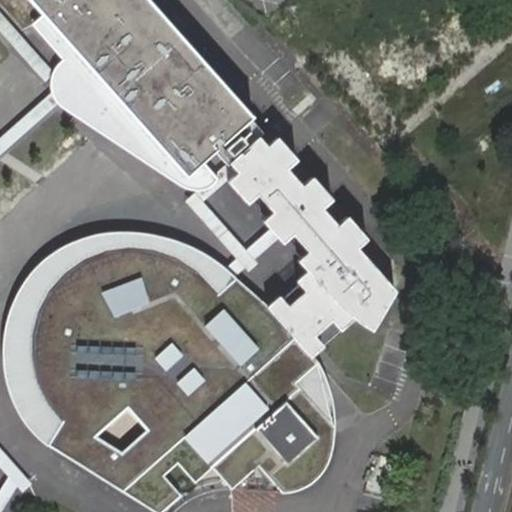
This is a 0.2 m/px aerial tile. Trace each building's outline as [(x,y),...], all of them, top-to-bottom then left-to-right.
[(252,113),(151,0),(30,0),(44,15),(184,171),(186,172),(216,146),(217,144),(224,139),(246,119),(252,113)] [(0,468),(7,476),(0,487),(0,511),(16,487),(22,494),(32,484),(0,447),(0,152),(80,81),(247,266),(240,272),(249,282),(263,266),(204,198),(228,177),(238,168),(216,146),(186,172),(184,171),(44,15),(41,17),(71,51),(54,66),(0,6),(0,25),(55,86),(0,135),(0,468)] [(267,141),(246,119),(224,139),(217,144),(216,146),(238,168),(267,141)] [(339,261),(358,243),(365,234),(346,212),(338,219),(322,202),(330,193),(311,172),(302,180),(288,164),(296,156),(275,133),(267,141),(238,168),(228,177),(247,198),(256,190),(271,208),(282,199),(326,249),(309,264),(308,265),(327,287),(346,269),(339,261)] [(297,253),(308,265),(309,264),(326,249),(282,199),(271,208),(264,214),(282,235),(291,227),(306,244),(297,253)] [(50,255),(35,273),(20,289),(7,322),(5,362),(10,395),(20,411),(48,442),(155,511),(179,511),(189,501),(210,490),(239,490),(270,492),(303,491),(322,478),(331,455),(335,432),(326,412),(319,390),(320,377),(319,361),(311,352),(267,302),(249,282),(240,272),(207,254),(182,240),(158,231),(131,229),(105,230),(76,239),(50,255)] [(267,302),(311,352),(322,342),(314,332),(331,317),(340,326),(355,312),(372,323),(396,285),(358,243),(339,261),(346,269),(327,287),(308,265),(298,276),(305,284),(287,301),(279,292),(267,302)]
